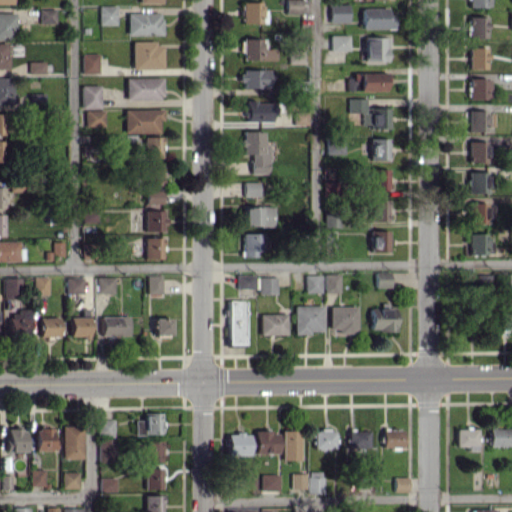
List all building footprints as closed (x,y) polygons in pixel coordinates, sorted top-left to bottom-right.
[(283,0),(284,14),(300,13),(299,0),(283,0)] [(259,1),(240,2),(240,23),(259,23),(259,1)] [(328,22),(346,22),(346,3),(327,4),(328,22)] [(97,24),(115,24),(114,5),(97,5),(97,24)] [(360,28),(390,28),(390,8),(360,7),(360,28)] [(38,23),(54,23),(54,9),(38,8),(38,23)] [(14,13),(0,12),(0,37),(13,38),(14,13)] [(160,12),(125,13),(126,35),(160,34),(160,12)] [(485,37),(485,16),(467,16),(467,37),(485,37)] [(347,34),(328,35),(329,50),(347,49),(347,34)] [(386,37),(363,36),(362,62),(386,62),(386,37)] [(239,59),(272,59),(272,49),(258,48),(259,38),(240,38),(239,59)] [(130,42),(130,68),(161,68),(161,41),(130,42)] [(485,68),(484,47),(467,47),(467,68),(485,68)] [(303,49),(287,49),(287,63),(302,63),(303,49)] [(80,72),(96,72),(96,53),(80,53),(80,72)] [(43,61),(27,61),(27,73),(43,73),(43,61)] [(267,68),(239,69),(239,87),(267,87),(267,68)] [(345,91),(385,90),(384,72),(344,73),(345,91)] [(0,104),(10,104),(10,77),(0,76),(0,104)] [(160,77),(124,77),(124,99),(160,98),(160,77)] [(485,99),(486,78),(467,77),(466,98),(485,99)] [(79,108),(98,108),(98,84),(79,85),(79,108)] [(43,103),(43,93),(26,94),(27,104),(43,103)] [(387,107),(364,107),(364,98),(346,98),(346,112),(360,112),(360,127),(387,127),(387,107)] [(269,101),(244,101),(244,121),(269,121),(269,101)] [(122,133),(158,132),(158,120),(161,120),(161,108),(122,109),(122,133)] [(102,126),(101,110),(84,110),(85,126),(102,126)] [(466,131),(484,131),(485,110),(466,110),(466,131)] [(306,124),(306,111),(291,111),(291,124),(306,124)] [(249,173),(266,173),(266,144),(259,144),(259,131),(240,131),(240,154),(249,154),(249,173)] [(160,136),(141,136),(142,158),(160,157),(160,136)] [(387,159),(387,138),(368,138),(368,159),(387,159)] [(342,153),(342,139),(324,140),(324,154),(342,153)] [(466,162),(485,162),(484,140),(466,140),(466,162)] [(161,203),(160,163),(145,164),(146,203),(161,203)] [(369,190),(387,189),(386,168),(369,169),(369,190)] [(484,171),(466,172),(466,193),(484,193),(484,171)] [(260,196),(260,182),(242,181),(241,195),(260,196)] [(368,220),(386,220),(387,200),(368,199),(368,220)] [(484,223),(485,202),(467,202),(466,223),(484,223)] [(241,226),(271,226),(271,206),(241,206),(241,226)] [(143,230),(163,230),(163,209),(142,210),(143,230)] [(322,226),(338,226),(338,209),(322,209),(322,226)] [(387,251),(387,230),(368,230),(369,251),(387,251)] [(260,255),(261,233),(240,232),(240,254),(260,255)] [(467,233),(466,254),(484,254),(485,233),(467,233)] [(161,237),(143,237),(142,258),(160,258),(161,237)] [(0,240),(0,260),(17,261),(16,240),(0,240)] [(373,287),(389,286),(388,271),(373,271),(373,287)] [(338,292),(337,273),(322,274),(322,292),(338,292)] [(160,293),(159,274),(144,275),(145,293),(160,293)] [(234,274),(235,288),(253,288),(253,274),(234,274)] [(320,274),(303,274),(303,292),(320,292),(320,274)] [(47,293),(47,276),(31,276),(32,294),(47,293)] [(275,293),(274,276),(256,277),(256,293),(275,293)] [(1,277),(1,290),(21,291),(21,277),(1,277)] [(81,277),(64,277),(64,293),(81,293),(81,277)] [(112,292),(112,277),(94,277),(94,292),(112,292)] [(226,345),(242,345),(242,300),(226,301),(226,345)] [(320,305),(291,305),(292,332),(320,332),(320,305)] [(354,305),(327,306),(327,332),(355,332),(354,305)] [(394,330),(393,305),(378,305),(378,308),(368,308),(368,331),(394,330)] [(27,308),(15,308),(15,314),(4,314),(4,334),(27,335),(27,308)] [(68,336),(87,336),(87,308),(79,308),(79,316),(68,316),(68,336)] [(511,329),(511,310),(497,311),(497,330),(511,329)] [(257,314),(258,334),(285,334),(285,313),(257,314)] [(99,316),(98,335),(126,335),(127,316),(99,316)] [(37,336),(56,336),(56,317),(37,317),(37,336)] [(168,317),(151,318),(151,335),(168,334),(168,317)] [(133,420),(133,434),(160,434),(159,412),(142,412),(142,420),(133,420)] [(112,419),(96,419),(96,436),(111,436),(112,419)] [(59,458),(80,458),(80,426),(60,425),(59,458)] [(24,451),(24,428),(6,428),(6,451),(24,451)] [(33,450),(51,450),(51,428),(33,428),(33,450)] [(475,450),(475,428),(453,429),(453,446),(464,446),(464,450),(475,450)] [(507,428),(486,428),(486,445),(507,445),(507,428)] [(312,429),(311,448),(333,448),(333,429),(312,429)] [(401,446),(401,429),(379,429),(380,447),(401,446)] [(280,430),(279,459),(297,459),(298,430),(280,430)] [(367,430),(344,430),(343,448),(366,448),(367,430)] [(253,453),(277,453),(276,431),(252,431),(253,453)] [(247,433),(225,433),(225,455),(247,454),(247,433)] [(96,462),(111,462),(110,440),(96,440),(96,462)] [(142,461),(160,461),(161,442),(142,441),(142,461)] [(160,467),(142,468),(143,489),(160,489),(160,467)] [(29,486),(43,486),(43,469),(28,469),(29,486)] [(60,488),(77,488),(76,471),(60,471),(60,488)] [(305,493),(321,492),(321,471),(305,471),(305,493)] [(277,473),(258,474),(258,490),(277,490),(277,473)] [(288,490),(303,490),(303,473),(288,473),(288,490)] [(0,488),(9,489),(9,475),(0,474),(0,488)] [(406,491),(406,477),(391,476),(391,491),(406,491)] [(114,491),(114,477),(97,477),(97,491),(114,491)] [(161,511),(161,495),(142,495),(142,511),(161,511)]
